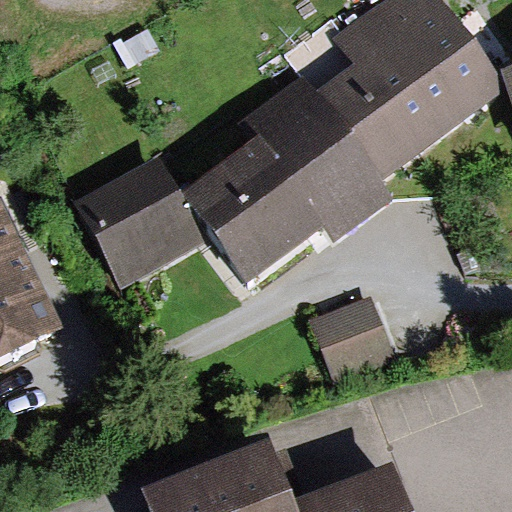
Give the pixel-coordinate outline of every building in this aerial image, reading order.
[(422,0),(172,180),(249,286),(314,239),(324,253),(387,208),(369,184),(495,93),(427,0),(422,0)] [(511,92),(500,97),(511,128),(511,92)] [(69,210),(113,291),(196,246),(152,165),(69,210)] [(0,360),(54,334),(0,225),(0,360)] [(328,374),(378,359),(360,304),(310,320),(328,374)] [(406,511),(391,468),(285,505),(271,465),(158,503),(160,511),(406,511)]
